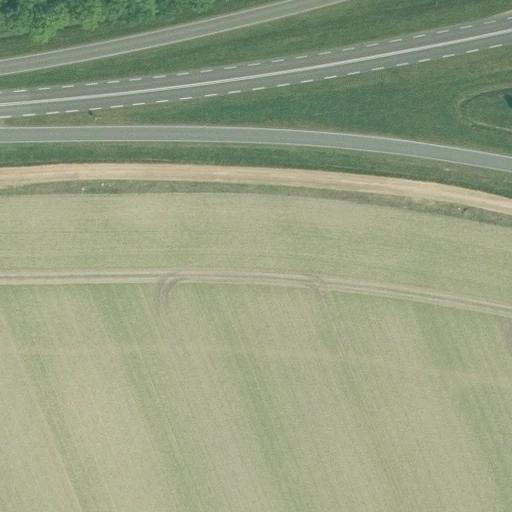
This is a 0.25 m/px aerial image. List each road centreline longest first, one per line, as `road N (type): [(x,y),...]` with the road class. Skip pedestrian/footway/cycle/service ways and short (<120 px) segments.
road 1 (primary): [(0,103),(180,84),(511,28)]
road 2 (track): [(0,174),(322,171),(511,203)]
road 3 (primary): [(0,135),(344,138),(511,163)]
road 4 (primary): [(318,0),(0,68)]
